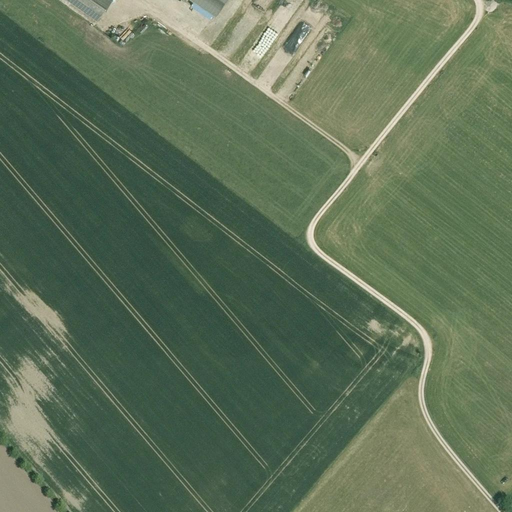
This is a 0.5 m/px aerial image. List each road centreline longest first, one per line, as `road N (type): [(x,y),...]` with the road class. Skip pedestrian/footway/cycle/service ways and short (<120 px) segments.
road 1 (track): [(501,511),(425,415),(426,337),(310,239),(314,219),(474,24),(477,0)]
road 2 (track): [(359,165),(152,8)]
